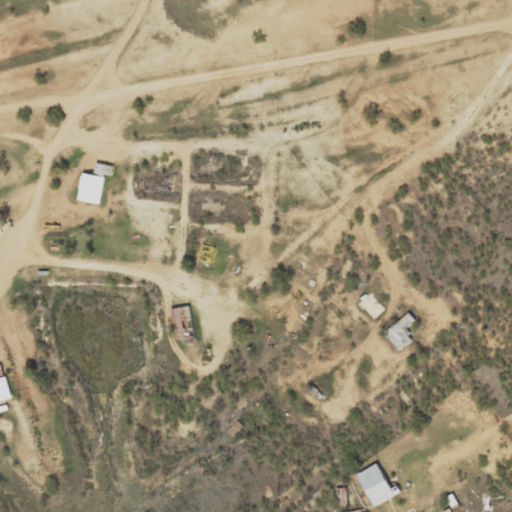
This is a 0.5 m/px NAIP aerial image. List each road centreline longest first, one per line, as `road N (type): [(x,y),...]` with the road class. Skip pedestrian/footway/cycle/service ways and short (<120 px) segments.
road 1 (residential): [(511,18),(0,105)]
road 2 (residential): [(511,126),(338,222),(337,254),(416,318)]
